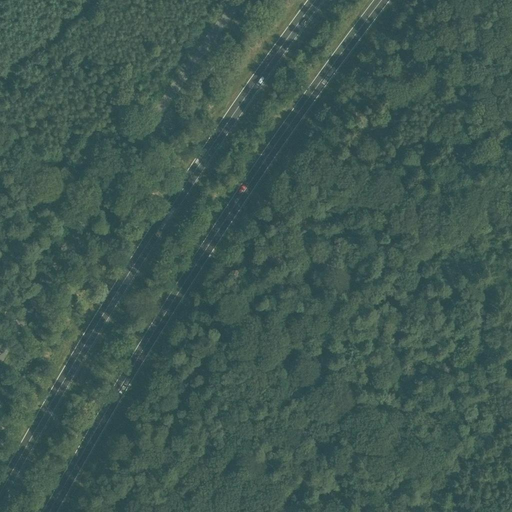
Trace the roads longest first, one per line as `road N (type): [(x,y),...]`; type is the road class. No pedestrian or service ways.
road 1 (primary): [(52,511),(134,364),(284,133),(386,0)]
road 2 (primary): [(317,0),(254,80),(104,313),(0,499)]
road 3 (unclassified): [(0,358),(90,208),(234,0)]
road 4 (track): [(295,362),(313,331),(430,225),(511,192)]
road 5 (track): [(295,362),(439,481)]
